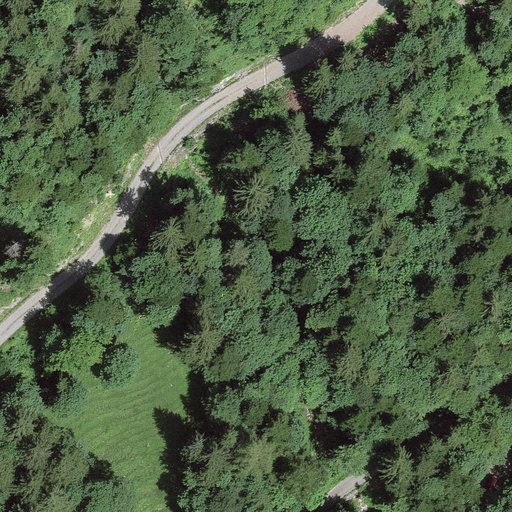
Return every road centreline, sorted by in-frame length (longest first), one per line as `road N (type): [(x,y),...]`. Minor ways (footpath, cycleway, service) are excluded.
road 1 (track): [(0,335),(95,254),(174,132),(205,106),(359,20),(378,0)]
road 2 (unclassified): [(511,388),(356,474),(308,511)]
